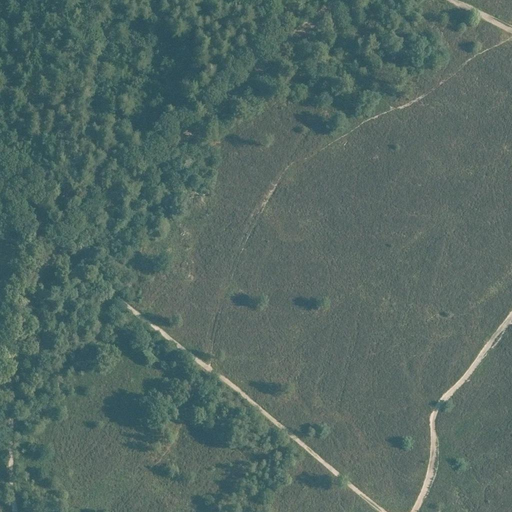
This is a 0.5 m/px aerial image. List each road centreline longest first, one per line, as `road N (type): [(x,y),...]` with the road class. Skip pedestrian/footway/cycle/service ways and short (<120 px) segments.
road 1 (track): [(64,243),(108,294),(380,511)]
road 2 (track): [(64,243),(342,0)]
road 3 (track): [(417,511),(434,417),(511,314)]
road 4 (track): [(64,243),(37,271),(9,381),(0,388)]
road 5 (track): [(9,381),(13,511)]
